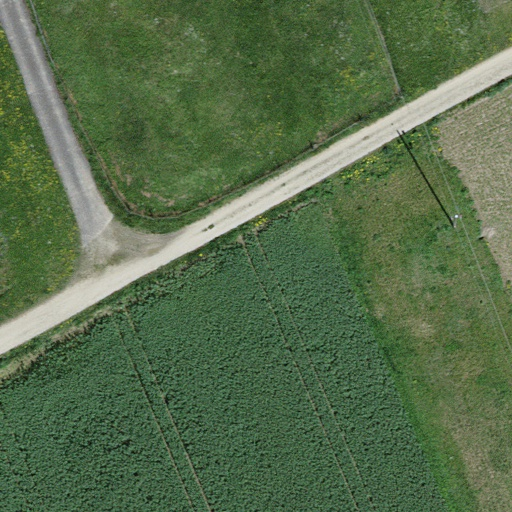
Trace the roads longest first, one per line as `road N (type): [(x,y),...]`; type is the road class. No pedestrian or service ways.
road 1 (track): [(0,345),(511,69)]
road 2 (track): [(124,278),(18,0)]
